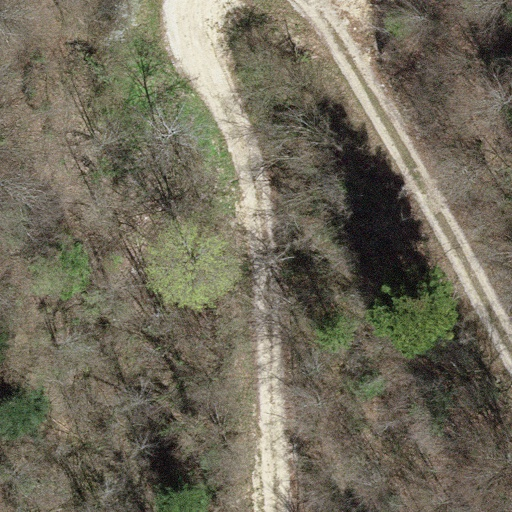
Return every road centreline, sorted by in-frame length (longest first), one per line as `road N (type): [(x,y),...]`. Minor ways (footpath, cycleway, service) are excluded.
road 1 (track): [(290,511),(287,440),(198,0)]
road 2 (track): [(329,0),(511,342)]
